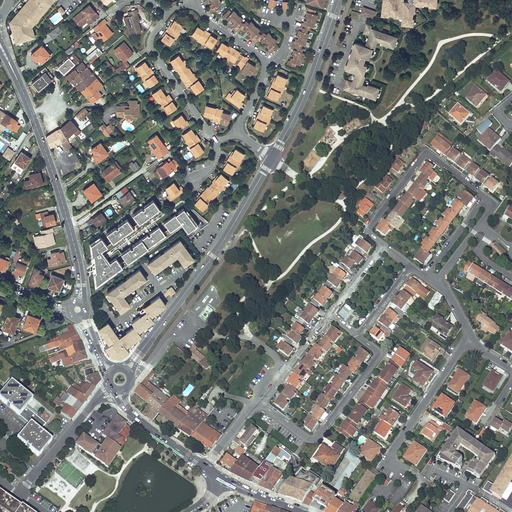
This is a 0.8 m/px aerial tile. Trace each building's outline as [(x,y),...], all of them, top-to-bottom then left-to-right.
[(49,5),(52,0),(27,0),(19,11),(10,22),(13,30),(12,30),(15,40),(17,39),(19,42),(32,38),(31,35),(33,34),(30,24),(32,22),(33,23),(43,11),(48,4),(49,5)] [(207,0),(208,0),(207,0),(209,0),(211,5),(210,5),(211,9),(209,9),(211,13),(220,10),(219,6),(222,5),(220,0),(207,0)] [(382,15),(403,17),(402,24),(412,24),(413,5),(413,4),(412,4),(402,3),(402,1),(401,0),(383,0),(383,3),(386,4),(386,7),(383,7),(382,15)] [(315,12),(316,8),(307,4),(306,8),(307,9),(306,12),(307,13),(306,18),(304,17),(303,20),(302,20),(300,24),(298,23),(297,27),(298,28),(297,31),(298,31),(296,36),(295,36),(294,39),(293,39),(291,43),(293,43),(292,48),(293,49),(292,52),(293,52),(292,56),(290,56),(289,59),(288,59),(286,63),(296,66),(297,62),(300,63),(304,52),(301,51),(303,47),(301,46),(302,42),(305,43),(309,32),(306,31),(308,27),(310,28),(311,24),(314,24),(318,13),(315,12)] [(86,19),(98,16),(89,5),(85,7),(74,17),(80,24),(86,19)] [(142,31),(138,21),(140,20),(138,13),(137,9),(128,12),(129,16),(126,17),(129,24),(128,24),(131,35),(142,31)] [(233,12),(229,9),(222,16),(225,19),(227,17),(230,20),(231,19),(234,22),(233,23),(235,26),(234,27),(237,31),(240,27),(243,30),(245,29),(247,31),(248,30),(251,34),(250,35),(252,37),(251,38),(255,41),(258,38),(261,41),(262,40),(264,42),(266,41),(269,44),(268,45),(270,47),(269,49),(272,52),(280,45),(277,42),(279,39),(270,31),(268,33),(265,30),(262,34),(259,31),(261,29),(253,20),(250,23),(248,20),(244,23),(242,20),(244,18),(235,9),(233,12)] [(360,16),(373,21),(376,13),(363,9),(360,16)] [(86,19),(80,24),(74,17),(72,18),(79,27),(86,21),(88,24),(90,23),(86,19)] [(103,19),(98,23),(102,27),(96,32),(100,37),(103,41),(112,33),(104,24),(106,22),(103,19)] [(164,35),(162,38),(170,44),(174,37),(176,38),(180,32),(178,31),(183,25),(174,19),(172,22),(170,26),(172,27),(168,33),(166,32),(164,35)] [(171,21),(163,35),(164,35),(166,32),(168,33),(172,27),(170,26),(172,22),(171,21)] [(198,39),(198,40),(204,44),(205,43),(206,42),(212,46),(217,38),(214,36),(211,33),(209,35),(203,31),(204,30),(201,27),(197,25),(192,33),(199,38),(198,39)] [(58,26),(48,34),(53,40),(58,35),(56,33),(60,29),(58,26)] [(203,31),(209,35),(211,33),(214,36),(215,35),(202,26),(201,27),(204,30),(203,31)] [(368,37),(365,47),(355,44),(352,52),(355,53),(354,55),(355,57),(360,59),(361,57),(360,54),(361,53),(363,56),(362,58),(369,59),(373,50),(374,50),(377,43),(376,40),(377,40),(378,43),(384,45),(383,46),(393,50),(397,39),(371,30),(372,28),(365,26),(362,35),(368,37)] [(225,43),(222,41),(216,49),(223,54),(222,55),(228,60),(229,59),(230,57),(237,62),(240,64),(239,66),(243,70),(248,73),(250,74),(255,65),(254,64),(249,61),(247,60),(244,58),(245,56),(240,52),(235,49),(234,51),(227,47),(229,45),(225,43)] [(133,54),(123,42),(114,49),(117,53),(118,52),(122,57),(121,58),(124,61),(133,54)] [(241,51),(226,42),(225,43),(229,45),(227,47),(234,51),(235,49),(240,52),(241,51)] [(36,59),(40,64),(50,55),(41,46),(31,55),(35,59),(36,59)] [(355,53),(352,52),(349,61),(352,62),(352,60),(354,59),(359,61),(360,59),(355,57),(354,55),(355,53)] [(72,53),(57,67),(63,74),(78,60),(72,53)] [(183,61),(178,54),(170,59),(172,63),(175,66),(177,65),(179,68),(177,69),(181,75),(182,76),(189,70),(187,68),(185,64),(187,62),(185,59),(184,60),(183,61)] [(380,88),(369,85),(369,86),(364,84),(361,86),(360,85),(363,83),(365,76),(363,76),(367,65),(360,63),(360,65),(358,65),(357,63),(359,62),(359,61),(354,59),(352,60),(352,62),(349,61),(346,70),(356,73),(353,83),(346,81),(343,90),(349,92),(350,91),(376,99),(380,88)] [(147,64),(145,61),(137,66),(142,72),(140,73),(140,74),(144,80),(146,79),(151,85),(158,80),(156,77),(154,73),(152,74),(148,68),(149,67),(147,64)] [(82,62),(66,76),(70,80),(85,66),(82,62)] [(157,76),(148,63),(147,64),(149,67),(148,68),(152,74),(154,73),(156,77),(157,76)] [(122,71),(126,68),(122,65),(116,70),(119,74),(122,71)] [(85,66),(70,80),(76,86),(91,73),(85,66)] [(54,78),(45,67),(40,71),(43,74),(32,83),(38,91),(54,78)] [(192,74),(189,70),(182,76),(184,80),(186,78),(190,84),(192,87),(200,81),(194,73),(193,73),(192,74)] [(509,82),(497,72),(488,82),(499,91),(504,86),(505,87),(509,82)] [(91,73),(76,86),(88,98),(102,86),(91,73)] [(284,84),(287,77),(278,73),(276,76),(275,80),(277,81),(274,88),(271,87),(270,91),(268,95),(277,99),(281,91),(282,92),(283,92),(286,85),(285,85),(284,84)] [(180,77),(187,86),(190,84),(186,78),(184,80),(182,76),(180,77)] [(275,76),(269,90),(270,91),(271,87),(274,88),(277,81),(275,80),(276,76),(275,76)] [(203,85),(200,81),(192,87),(195,91),(196,93),(204,87),(203,85)] [(102,86),(88,98),(92,102),(105,92),(102,86)] [(474,101),(478,104),(486,94),(475,86),(472,89),(474,90),(467,98),(472,103),(474,101)] [(161,89),(160,87),(152,92),(153,94),(154,96),(162,90),(161,89)] [(229,92),(226,97),(229,99),(236,89),(235,88),(231,93),(229,92)] [(236,89),(229,99),(237,105),(244,95),(245,94),(237,88),(236,89)] [(164,93),(162,90),(154,96),(157,99),(162,107),(163,107),(164,106),(165,106),(172,101),(172,100),(170,101),(166,95),(164,93)] [(237,105),(240,107),(244,102),(242,101),(245,96),(244,95),(237,105)] [(117,106),(117,117),(124,116),(125,115),(128,118),(129,117),(131,119),(136,115),(139,115),(139,104),(137,104),(137,100),(129,101),(129,108),(124,108),(124,106),(117,106)] [(165,106),(169,112),(177,107),(174,104),(172,101),(165,106)] [(230,112),(222,110),(222,108),(219,107),(213,105),(208,104),(206,103),(203,113),(205,113),(211,115),(213,116),(220,118),(219,120),(223,121),(227,122),(230,112)] [(263,107),(261,112),(263,113),(259,119),(257,118),(255,122),(254,125),(263,130),(266,123),(268,123),(269,124),(272,116),(271,116),(270,115),(273,108),(264,104),(263,107)] [(458,104),(449,114),(461,124),(469,114),(458,104)] [(262,107),(254,122),(255,122),(257,118),(259,119),(263,113),(261,112),(263,107),(262,107)] [(89,113),(85,108),(76,115),(80,121),(89,113)] [(1,114),(0,115),(0,121),(6,125),(11,117),(5,113),(4,116),(1,114)] [(183,117),(181,113),(173,119),(178,126),(176,127),(178,130),(186,124),(184,121),(186,120),(183,117)] [(17,121),(11,117),(6,125),(15,132),(19,125),(16,123),(17,121)] [(418,132),(421,134),(425,129),(424,128),(431,121),(429,119),(418,132)] [(77,128),(71,120),(61,128),(69,142),(76,136),(73,132),(77,128)] [(108,130),(103,123),(100,127),(106,135),(109,133),(110,132),(108,130)] [(193,131),(191,128),(183,133),(188,139),(186,141),(187,142),(194,137),(194,136),(196,134),(193,131)] [(46,137),(50,147),(61,142),(68,153),(74,150),(69,142),(60,129),(57,130),(47,136),(46,137)] [(493,134),(488,129),(479,140),(491,151),(496,145),(501,139),(494,133),(493,134)] [(166,148),(156,134),(148,140),(151,143),(156,151),(154,152),(157,155),(166,148)] [(439,134),(430,144),(433,147),(436,143),(434,142),(438,138),(450,147),(452,144),(439,134)] [(194,137),(187,142),(192,149),(199,144),(198,142),(194,137)] [(441,152),(444,155),(450,147),(438,138),(434,142),(436,143),(433,147),(438,150),(439,149),(442,151),(441,152)] [(94,154),(91,156),(96,164),(103,159),(102,158),(108,154),(100,143),(91,149),(94,154)] [(195,154),(196,155),(204,150),(202,148),(199,144),(192,149),(195,154)] [(497,156),(509,167),(511,163),(511,154),(504,147),(502,149),(496,145),(491,151),(489,153),(495,158),(497,156)] [(10,161),(15,151),(7,147),(2,156),(10,161)] [(460,154),(450,147),(444,155),(447,157),(448,156),(451,158),(450,160),(454,162),(458,157),(460,154)] [(166,148),(157,155),(159,158),(168,151),(166,148)] [(240,160),(244,153),(236,148),(234,151),(231,155),(233,156),(229,163),(228,161),(226,165),(223,168),(232,173),(236,167),(237,167),(238,168),(242,161),(241,160),(240,160)] [(233,150),(224,164),(226,165),(228,161),(229,163),(233,156),(231,155),(234,151),(233,150)] [(25,155),(21,152),(10,167),(15,170),(25,155)] [(20,173),(30,158),(25,155),(15,170),(20,173)] [(461,159),(458,157),(454,162),(457,165),(458,164),(461,166),(460,167),(463,170),(468,163),(469,162),(463,157),(461,159)] [(158,169),(155,171),(159,177),(162,175),(163,176),(173,169),(172,168),(175,166),(176,167),(179,165),(174,158),(172,160),(171,159),(167,162),(166,160),(156,167),(158,169)] [(405,165),(397,158),(390,166),(398,173),(405,165)] [(136,160),(130,164),(134,170),(140,166),(136,160)] [(119,168),(114,162),(101,171),(109,181),(112,178),(111,177),(115,175),(114,174),(120,169),(119,168)] [(428,179),(431,181),(437,174),(431,170),(433,168),(427,163),(426,166),(424,164),(419,170),(421,172),(420,173),(423,174),(428,179)] [(471,166),(468,163),(463,170),(466,172),(467,171),(470,173),(469,174),(473,177),(477,171),(479,169),(473,164),(471,166)] [(480,173),(477,171),(473,177),(476,179),(477,178),(480,181),(479,182),(483,184),(487,179),(489,176),(482,171),(480,173)] [(30,179),(24,181),(26,187),(42,183),(39,172),(29,175),(30,179)] [(198,200),(195,203),(202,209),(208,203),(209,204),(209,205),(214,199),(213,199),(212,198),(218,191),(221,188),(222,189),(225,186),(224,186),(223,185),(228,179),(221,173),(219,175),(216,178),(217,180),(215,183),(213,182),(209,187),(205,191),(207,192),(202,198),(200,197),(198,200)] [(418,180),(415,184),(423,190),(428,184),(426,182),(428,179),(423,174),(420,177),(421,179),(419,181),(418,180)] [(380,178),(374,185),(382,193),(393,180),(387,176),(383,180),(380,178)] [(490,180),(487,179),(483,184),(485,187),(486,186),(489,188),(488,189),(492,192),(498,183),(492,178),(490,180)] [(167,189),(173,198),(182,192),(175,183),(174,181),(166,187),(167,189)] [(180,186),(177,182),(175,183),(182,192),(185,190),(182,185),(180,186)] [(101,193),(93,183),(83,190),(91,201),(101,193)] [(410,190),(408,194),(416,199),(423,190),(415,184),(413,187),(414,188),(412,191),(410,190)] [(208,186),(197,199),(198,200),(200,197),(202,198),(207,192),(205,191),(209,187),(208,186)] [(128,191),(117,199),(119,203),(121,202),(123,200),(126,204),(134,198),(128,191)] [(44,202),(42,192),(33,194),(35,204),(44,202)] [(458,197),(456,200),(464,206),(466,208),(468,205),(470,206),(475,200),(465,192),(460,198),(458,197)] [(403,200),(400,203),(409,209),(414,203),(416,200),(416,199),(408,194),(405,197),(407,198),(404,200),(403,200)] [(373,205),(364,198),(359,205),(362,208),(357,213),(363,217),(373,205)] [(140,208),(131,215),(138,223),(146,217),(149,215),(158,208),(152,200),(143,207),(144,208),(141,210),(140,208)] [(453,208),(451,211),(457,215),(459,213),(458,212),(460,209),(461,210),(464,206),(456,200),(451,207),(453,208)] [(396,209),(393,212),(399,217),(402,219),(409,209),(400,203),(398,206),(399,207),(397,210),(396,209)] [(158,208),(149,215),(150,217),(159,210),(158,208)] [(182,208),(163,222),(169,231),(180,223),(187,232),(191,229),(195,225),(184,211),(182,208)] [(446,218),(443,220),(449,225),(452,222),(451,221),(453,218),(454,219),(457,215),(451,211),(449,209),(443,216),(446,218)] [(186,210),(184,211),(195,225),(191,229),(192,230),(198,226),(186,210)] [(43,216),(46,225),(56,223),(54,213),(48,214),(47,211),(39,213),(39,217),(40,217),(43,216)] [(94,221),(97,225),(106,219),(100,211),(88,220),(91,224),(93,223),(94,221)] [(389,219),(386,222),(390,225),(394,228),(399,222),(397,220),(399,217),(393,212),(391,216),(392,217),(390,220),(389,219)] [(146,217),(138,223),(139,225),(148,219),(146,217)] [(114,227),(105,234),(111,242),(120,236),(123,234),(132,227),(126,219),(116,226),(117,227),(115,229),(114,227)] [(439,228),(436,230),(442,235),(444,232),(443,231),(446,228),(447,229),(449,225),(443,220),(442,219),(436,226),(439,228)] [(379,227),(377,230),(385,236),(390,229),(392,231),(394,228),(390,225),(386,222),(384,221),(381,224),(382,225),(380,228),(379,227)] [(129,247),(120,254),(126,262),(135,256),(155,241),(164,235),(158,226),(149,233),(150,234),(147,236),(146,235),(131,246),(132,247),(130,249),(129,247)] [(132,227),(123,234),(124,236),(133,229),(132,227)] [(51,228),(40,230),(41,234),(33,236),(36,248),(51,244),(48,233),(51,232),(52,232),(51,228)] [(431,237),(429,240),(435,244),(437,241),(436,240),(439,237),(440,238),(442,235),(436,230),(434,229),(429,235),(431,237)] [(164,235),(155,241),(156,243),(165,237),(164,235)] [(120,236),(111,242),(113,244),(122,238),(120,236)] [(106,246),(100,238),(90,245),(92,257),(93,256),(95,272),(94,273),(96,285),(121,266),(114,258),(108,262),(100,251),(106,246)] [(424,247),(422,249),(427,254),(430,251),(429,250),(431,247),(432,248),(435,244),(429,240),(427,238),(422,245),(424,247)] [(180,240),(147,263),(154,273),(160,268),(159,267),(178,254),(180,255),(178,257),(184,265),(193,259),(180,240)] [(357,246),(355,249),(360,253),(363,250),(365,252),(368,249),(368,250),(371,247),(363,241),(358,247),(357,246)] [(354,252),(349,259),(355,264),(357,265),(359,262),(359,261),(361,258),(358,255),(360,253),(355,249),(353,251),(354,252)] [(427,254),(422,249),(415,259),(422,265),(425,262),(427,264),(432,257),(427,254)] [(51,258),(47,259),(49,266),(65,262),(62,253),(55,254),(55,252),(50,253),(51,258)] [(5,258),(0,256),(0,268),(2,265),(5,266),(9,257),(5,256),(5,258)] [(135,256),(126,262),(128,264),(137,258),(135,256)] [(23,275),(28,260),(21,257),(20,263),(16,261),(11,275),(16,277),(18,273),(23,275)] [(341,263),(339,266),(344,270),(347,267),(349,269),(352,266),(352,267),(355,264),(349,259),(347,257),(342,264),(341,263)] [(478,268),(468,262),(463,270),(478,279),(482,272),(478,269),(478,268)] [(335,273),(333,276),(341,282),(344,278),(343,277),(345,275),(342,272),(344,270),(339,266),(337,268),(336,268),(334,271),(335,273)] [(40,269),(34,267),(28,283),(34,285),(35,284),(39,286),(43,274),(38,272),(40,269)] [(146,279),(139,269),(106,292),(119,310),(129,304),(123,296),(121,298),(119,295),(138,282),(139,283),(146,279)] [(482,272),(478,279),(487,285),(491,278),(487,275),(488,274),(483,271),(482,272)] [(63,279),(51,275),(47,286),(59,290),(63,279)] [(327,281),(325,284),(330,288),(332,285),(335,287),(337,284),(338,285),(341,282),(333,276),(328,282),(327,281)] [(491,278),(487,285),(496,291),(500,284),(496,281),(498,280),(492,276),(491,278)] [(411,289),(409,292),(414,296),(416,293),(415,292),(419,286),(412,280),(410,283),(411,283),(408,287),(411,289)] [(500,284),(496,291),(505,296),(509,289),(506,287),(507,286),(501,282),(500,284)] [(324,288),(319,294),(327,300),(330,296),(329,295),(331,293),(328,290),(330,288),(325,284),(323,286),(324,288)] [(496,291),(487,285),(485,287),(494,293),(496,291)] [(400,294),(398,298),(405,304),(411,297),(412,298),(414,296),(409,292),(406,294),(404,292),(401,295),(400,294)] [(433,310),(442,296),(437,292),(428,306),(433,310)] [(150,315),(165,304),(159,294),(150,300),(151,301),(144,306),(146,310),(140,315),(139,314),(135,316),(138,318),(134,321),(140,329),(153,319),(150,315)] [(313,299),(311,302),(316,306),(318,303),(321,305),(324,302),(325,303),(327,300),(319,294),(314,300),(313,299)] [(397,307),(395,310),(402,315),(404,312),(405,313),(409,307),(405,304),(398,298),(395,301),(397,302),(394,305),(397,307)] [(308,304),(303,310),(306,311),(313,318),(316,315),(314,314),(317,311),(314,309),(316,306),(311,302),(309,305),(308,304)] [(202,314),(200,316),(208,320),(213,310),(207,306),(202,314)] [(297,306),(294,310),(302,316),(305,312),(297,306)] [(386,313),(384,316),(391,322),(397,316),(400,318),(402,315),(395,310),(393,313),(390,310),(387,314),(386,313)] [(299,317),(297,320),(303,324),(305,321),(307,323),(310,320),(311,321),(313,318),(306,311),(300,318),(299,317)] [(486,316),(481,313),(476,320),(481,323),(483,322),(486,323),(485,325),(481,330),(485,333),(487,330),(495,335),(499,329),(494,326),(495,324),(485,318),(486,316)] [(5,319),(2,328),(12,332),(18,318),(10,314),(8,320),(5,319)] [(34,331),(39,319),(28,314),(23,327),(34,331)] [(383,325),(381,328),(386,332),(389,334),(391,331),(387,328),(391,322),(384,316),(382,319),(383,320),(380,323),(383,325)] [(436,335),(444,340),(452,327),(446,323),(445,324),(442,321),(443,320),(438,316),(434,322),(435,322),(432,326),(438,330),(436,335)] [(296,324),(292,330),(299,336),(302,333),(300,332),(303,329),(301,327),(303,324),(297,320),(293,317),(291,320),(296,324)] [(112,329),(113,328),(107,319),(97,327),(104,346),(106,347),(116,337),(116,336),(117,336),(112,329)] [(138,331),(133,324),(125,330),(126,332),(120,336),(120,337),(118,339),(116,337),(106,347),(108,350),(111,353),(113,354),(116,355),(118,355),(120,355),(121,355),(122,355),(124,354),(126,354),(127,352),(129,351),(130,350),(126,345),(141,335),(138,331)] [(62,341),(76,335),(71,325),(66,327),(67,332),(48,341),(49,343),(61,339),(62,341)] [(329,333),(326,337),(332,341),(334,343),(339,336),(340,337),(343,333),(340,331),(339,332),(333,328),(331,331),(332,332),(330,334),(329,333)] [(372,331),(370,334),(378,340),(383,334),(384,334),(386,332),(381,328),(379,330),(376,328),(373,332),(372,331)] [(284,334),(282,337),(285,340),(291,344),(293,341),(295,343),(298,340),(299,341),(301,338),(299,336),(292,330),(287,336),(284,334)] [(511,333),(509,331),(500,344),(511,351),(511,333)] [(65,348),(80,342),(76,335),(62,341),(61,339),(49,343),(37,347),(39,352),(46,349),(63,343),(65,348)] [(321,343),(318,346),(324,351),(326,353),(332,346),(330,344),(332,341),(326,337),(323,340),(325,341),(323,344),(321,343)] [(437,351),(440,348),(428,339),(421,349),(422,350),(420,353),(431,360),(433,358),(434,359),(438,354),(436,353),(437,351)] [(285,344),(280,350),(287,356),(290,353),(288,352),(291,349),(289,347),(291,344),(285,340),(283,343),(285,344)] [(70,356),(83,352),(80,342),(65,348),(64,348),(67,353),(63,355),(62,353),(49,359),(50,363),(56,361),(70,356)] [(312,351),(309,354),(317,361),(324,351),(318,346),(316,345),(314,348),(315,349),(312,352),(312,351)] [(391,356),(389,360),(397,365),(399,367),(408,354),(399,348),(392,357),(391,356)] [(358,357),(356,360),(361,364),(364,361),(363,360),(365,357),(366,358),(369,355),(361,349),(356,355),(358,357)] [(175,355),(180,360),(184,355),(179,351),(175,355)] [(79,360),(85,358),(83,352),(70,356),(72,362),(79,360)] [(204,357),(199,352),(194,359),(199,363),(204,357)] [(204,357),(199,363),(206,370),(212,363),(207,359),(211,355),(208,353),(204,357)] [(305,360),(302,364),(308,369),(310,370),(317,361),(309,354),(307,357),(308,358),(306,361),(305,360)] [(72,362),(70,356),(56,361),(57,363),(58,363),(59,365),(61,364),(62,367),(73,364),(72,362)] [(350,367),(348,369),(352,372),(354,374),(357,371),(356,370),(358,367),(359,368),(361,364),(356,360),(353,358),(348,365),(350,367)] [(385,369),(383,372),(391,377),(396,369),(395,368),(397,365),(389,360),(387,363),(388,364),(385,369)] [(418,372),(413,380),(421,385),(425,379),(427,380),(432,372),(417,363),(413,368),(418,372)] [(298,370),(294,373),(303,380),(308,373),(306,372),(308,369),(302,364),(300,367),(301,368),(299,371),(298,370)] [(344,366),(337,376),(345,382),(347,379),(346,377),(348,375),(349,376),(352,372),(348,369),(344,366)] [(90,394),(100,381),(97,372),(94,373),(91,368),(82,371),(85,377),(85,376),(85,381),(86,382),(85,385),(82,388),(90,394)] [(469,376),(459,370),(448,387),(458,393),(469,376)] [(501,377),(492,371),(483,385),(493,391),(501,377)] [(151,372),(134,392),(147,402),(157,390),(148,382),(154,375),(151,372)] [(377,377),(375,381),(383,386),(385,383),(386,384),(391,377),(383,372),(381,374),(379,378),(377,377)] [(290,379),(287,383),(290,385),(295,389),(300,383),(301,383),(304,380),(303,380),(294,373),(293,376),(294,377),(291,380),(290,379)] [(337,376),(329,385),(337,391),(340,388),(339,387),(340,385),(341,386),(345,382),(337,376)] [(373,380),(366,391),(378,398),(385,388),(383,386),(375,381),(373,380)] [(19,388),(11,381),(4,388),(0,393),(0,399),(29,424),(16,438),(37,456),(51,440),(39,430),(45,423),(25,406),(31,398),(19,388)] [(71,388),(86,399),(90,394),(82,388),(85,385),(82,382),(78,386),(73,382),(72,384),(73,385),(71,388)] [(56,384),(54,383),(52,386),(56,390),(60,393),(62,391),(60,389),(56,384)] [(285,391),(282,394),(288,399),(290,400),(295,394),(296,394),(298,391),(295,389),(290,385),(287,388),(288,389),(286,392),(285,391)] [(326,394),(324,396),(330,401),(333,398),(332,397),(334,394),(335,395),(337,391),(329,385),(325,392),(326,394)] [(402,385),(392,399),(404,407),(410,399),(407,396),(411,391),(402,385)] [(81,405),(86,399),(71,388),(66,394),(81,405)] [(169,400),(157,390),(147,402),(154,408),(146,417),(152,421),(159,413),(169,400)] [(366,391),(359,401),(367,407),(370,409),(378,398),(366,391)] [(66,394),(61,400),(64,403),(66,404),(76,412),(81,405),(66,394)] [(285,402),(288,399),(282,394),(279,398),(281,399),(278,402),(277,401),(275,404),(283,410),(288,404),(285,402)] [(169,400),(159,413),(178,428),(186,417),(175,408),(181,401),(173,395),(169,400)] [(319,403),(317,406),(323,410),(326,406),(325,406),(327,403),(328,404),(330,401),(324,396),(322,395),(317,401),(319,403)] [(439,403),(434,410),(444,417),(454,403),(442,395),(437,402),(439,403)] [(61,400),(56,397),(53,401),(58,406),(60,404),(63,406),(64,403),(61,400)] [(226,402),(221,399),(217,405),(221,408),(226,402)] [(355,410),(353,413),(361,418),(366,410),(365,410),(367,407),(359,401),(357,405),(358,406),(355,410)] [(186,417),(178,428),(191,437),(198,428),(205,419),(208,415),(205,412),(204,413),(200,411),(202,408),(199,405),(200,404),(198,402),(186,417)] [(485,409),(475,402),(465,417),(476,424),(485,409)] [(76,412),(66,404),(60,413),(70,420),(76,412)] [(317,406),(309,416),(317,422),(320,419),(323,421),(328,414),(323,410),(317,406)] [(388,416),(384,422),(391,427),(399,416),(390,410),(387,415),(388,416)] [(347,419),(345,422),(353,427),(355,424),(356,425),(361,418),(353,413),(351,415),(348,420),(347,419)] [(128,432),(131,427),(115,416),(101,434),(119,447),(120,448),(123,442),(128,432)] [(315,425),(317,422),(309,416),(305,422),(307,424),(305,427),(310,431),(313,428),(312,427),(314,424),(315,425)] [(205,419),(198,428),(210,437),(213,434),(207,429),(212,424),(205,419)] [(502,423),(495,419),(490,426),(498,431),(500,428),(507,433),(511,424),(504,420),(502,423)] [(338,428),(336,431),(346,438),(348,435),(351,437),(356,429),(353,427),(345,422),(344,421),(339,429),(338,428)] [(381,421),(374,431),(383,438),(391,427),(384,422),(381,421)] [(428,424),(421,434),(430,440),(437,429),(441,432),(443,428),(431,421),(429,424),(428,424)] [(449,432),(452,428),(445,423),(442,427),(449,432)] [(248,448),(255,438),(252,436),(257,430),(252,426),(240,441),(248,448)] [(210,437),(198,428),(191,437),(210,449),(221,435),(215,431),(213,434),(210,437)] [(484,439),(488,431),(483,428),(479,437),(484,439)] [(459,431),(456,430),(450,439),(451,440),(449,442),(448,441),(443,448),(445,449),(443,451),(442,450),(437,457),(439,458),(438,461),(444,463),(449,456),(464,435),(461,433),(460,433),(458,432),(459,431)] [(119,447),(101,434),(98,438),(91,447),(102,455),(109,444),(117,450),(119,447)] [(449,456),(444,463),(454,467),(455,465),(459,468),(463,462),(463,461),(463,460),(462,459),(453,453),(459,445),(474,455),(480,446),(478,444),(476,445),(474,444),(475,442),(474,444),(472,442),(473,441),(468,438),(468,439),(465,437),(466,436),(464,435),(449,456)] [(379,447),(369,440),(360,453),(371,461),(377,454),(375,452),(379,447)] [(415,465),(425,450),(414,442),(411,447),(413,448),(407,457),(411,461),(411,462),(415,465)] [(319,450),(314,457),(329,468),(343,449),(335,443),(332,447),(335,449),(332,452),(324,446),(320,451),(319,450)] [(482,446),(480,446),(474,455),(478,457),(476,461),(474,460),(466,472),(473,475),(476,470),(489,452),(484,448),(484,449),(481,447),(482,446)] [(246,451),(240,447),(236,453),(241,457),(242,455),(245,452),(246,451)] [(276,447),(265,461),(270,464),(276,456),(277,457),(281,452),(276,447)] [(360,460),(348,451),(344,456),(352,462),(348,467),(353,471),(360,460)] [(492,454),(489,452),(476,470),(473,475),(474,475),(474,474),(479,477),(486,468),(485,467),(487,464),(487,465),(494,455),(492,454)] [(237,462),(228,454),(222,461),(232,469),(237,462)] [(232,469),(229,472),(249,481),(259,468),(249,460),(242,455),(241,457),(237,462),(232,469)] [(500,497),(511,478),(511,455),(494,485),(487,482),(482,489),(489,493),(490,491),(492,493),(500,497)] [(106,466),(111,458),(107,456),(103,464),(106,466)] [(259,468),(249,481),(260,486),(271,468),(273,466),(270,464),(265,461),(259,468)] [(353,471),(348,467),(334,487),(339,491),(341,488),(348,478),(351,474),(353,471)] [(271,468),(260,486),(271,491),(282,475),(271,468)] [(289,479),(278,493),(302,502),(310,492),(314,486),(317,488),(323,480),(310,471),(309,474),(305,474),(302,471),(293,482),(289,479)] [(335,496),(323,487),(316,497),(314,500),(327,509),(334,498),(335,496)] [(339,491),(338,493),(343,496),(346,491),(341,488),(339,491)] [(449,490),(444,500),(450,503),(455,494),(449,490)] [(456,508),(462,511),(467,504),(473,496),(475,493),(469,490),(468,490),(467,490),(465,493),(466,494),(456,508)] [(0,508),(5,511),(30,511),(21,505),(20,507),(0,492),(0,508)] [(310,492),(302,502),(310,505),(314,500),(316,497),(310,492)] [(477,499),(473,496),(467,504),(462,511),(461,511),(504,511),(500,509),(498,511),(495,511),(497,508),(491,503),(488,508),(486,506),(488,502),(481,498),(478,502),(476,501),(477,499)] [(327,509),(324,511),(337,511),(343,504),(334,498),(327,509)] [(263,511),(266,506),(254,502),(253,504),(249,511),(263,511)] [(343,504),(337,511),(355,511),(360,505),(355,502),(352,507),(345,502),(343,504)] [(379,511),(381,509),(370,502),(363,511),(379,511)]
